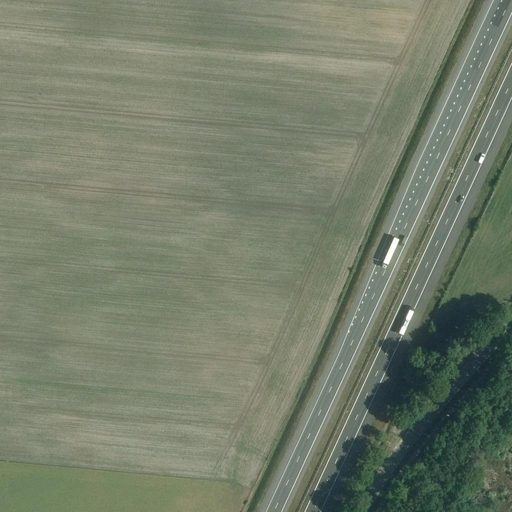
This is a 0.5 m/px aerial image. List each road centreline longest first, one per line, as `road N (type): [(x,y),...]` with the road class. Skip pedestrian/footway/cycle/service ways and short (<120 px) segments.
road 1 (motorway): [(510,0),(273,511)]
road 2 (motorway): [(312,511),(511,80)]
road 3 (secondary): [(362,511),(401,449),(511,323)]
